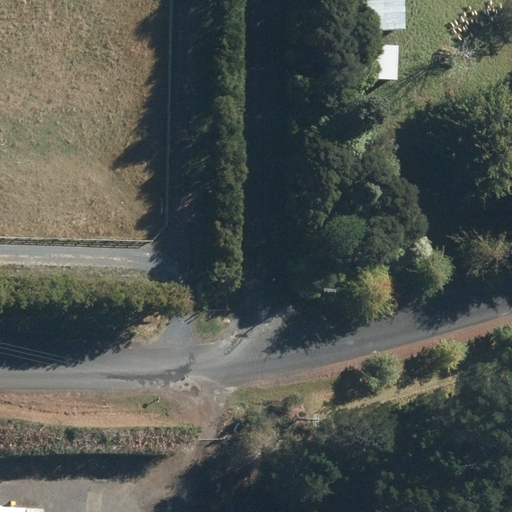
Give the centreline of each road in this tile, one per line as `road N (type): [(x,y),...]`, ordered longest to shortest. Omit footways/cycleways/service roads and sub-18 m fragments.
road 1 (unclassified): [(511,298),(315,358),(146,377),(0,375)]
road 2 (track): [(174,511),(205,451),(202,370)]
